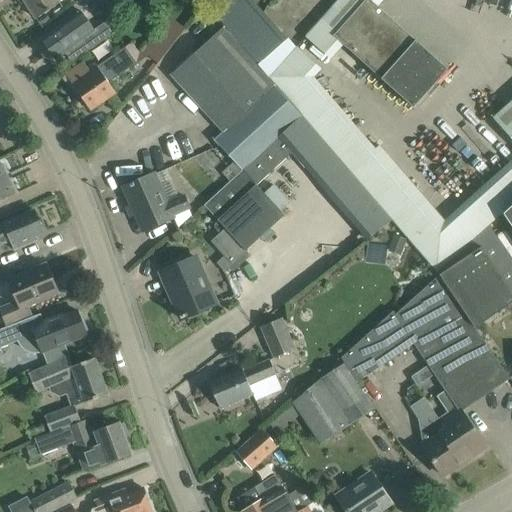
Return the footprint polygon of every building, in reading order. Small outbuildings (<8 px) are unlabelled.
[(60,4),(57,0),(22,0),(35,20),(60,4)] [(413,108),(447,70),(377,7),(382,0),(337,0),(305,36),(330,59),(342,45),(413,108)] [(94,31),(81,12),(41,40),(55,60),(65,53),(71,62),(113,34),(106,24),(94,31)] [(142,51),(142,52),(148,56),(158,64),(177,40),(161,27),(142,51)] [(221,174),(229,182),(242,170),(302,116),(268,77),(224,27),(170,76),(223,133),(214,141),(233,162),(221,174)] [(67,78),(65,80),(80,98),(81,98),(90,112),(107,101),(115,95),(108,84),(134,66),(123,51),(97,69),(95,64),(88,69),(83,62),(81,64),(65,75),(67,78)] [(511,101),(493,118),(511,140),(511,101)] [(377,152),(353,176),(392,221),(410,241),(437,273),(466,247),(444,221),(381,149),(377,152)] [(503,214),(511,205),(511,159),(444,221),(466,247),(489,226),(503,214)] [(0,201),(15,194),(1,165),(0,166),(0,201)] [(203,206),(225,229),(245,252),(284,216),(242,170),(229,182),(203,206)] [(141,180),(123,188),(142,232),(160,224),(173,218),(172,216),(188,209),(189,209),(183,196),(178,198),(166,204),(153,175),(141,180)] [(511,205),(503,214),(511,227),(511,205)] [(0,245),(10,241),(15,252),(32,244),(30,239),(43,233),(34,211),(3,224),(0,225),(0,245)] [(458,410),(459,409),(505,377),(508,380),(509,380),(474,327),(511,302),(511,261),(489,226),(466,247),(437,273),(439,276),(395,315),(392,312),(341,358),(356,381),(413,343),(458,410)] [(223,271),(245,252),(225,229),(210,242),(224,257),(217,263),(223,271)] [(179,317),(180,320),(215,304),(195,258),(160,273),(168,291),(172,290),(183,315),(179,317)] [(0,309),(0,311),(6,325),(30,315),(27,307),(57,294),(45,265),(8,280),(18,302),(0,309)] [(43,321),(40,314),(0,330),(0,348),(17,342),(20,347),(24,350),(28,352),(33,354),(37,354),(42,353),(46,364),(51,361),(68,355),(64,344),(86,336),(85,334),(88,332),(84,322),(80,321),(76,311),(63,317),(61,314),(43,321)] [(295,349),(282,319),(261,327),(274,358),(295,349)] [(59,397),(79,391),(84,403),(107,395),(94,359),(72,366),(68,355),(51,361),(46,364),(47,365),(28,373),(36,393),(49,389),(51,393),(59,397)] [(227,375),(208,383),(219,409),(238,401),(252,395),(254,394),(256,401),(281,390),(274,374),(275,374),(270,360),(244,371),(243,369),(227,375)] [(293,403),(262,430),(272,440),(300,416),(320,445),(373,409),(365,398),(343,365),(322,379),(292,403),(293,403)] [(439,422),(428,406),(421,404),(413,410),(420,420),(424,447),(423,448),(442,476),(444,475),(443,473),(465,459),(466,460),(485,448),(459,409),(458,410),(439,422)] [(45,416),(51,434),(80,422),(74,405),(45,416)] [(73,443),(84,471),(129,454),(123,438),(128,437),(123,423),(118,425),(118,424),(91,435),(86,422),(35,442),(40,455),(73,443)] [(272,440),(262,430),(237,452),(252,468),(277,446),(272,440)] [(346,511),(377,511),(390,503),(370,474),(336,497),(346,511)] [(297,511),(298,511),(277,477),(257,488),(264,499),(243,511),(297,511)] [(27,499),(15,505),(18,511),(53,511),(77,500),(68,482),(29,502),(27,499)] [(151,511),(142,488),(120,497),(118,493),(95,502),(97,508),(92,510),(91,511),(151,511)]
